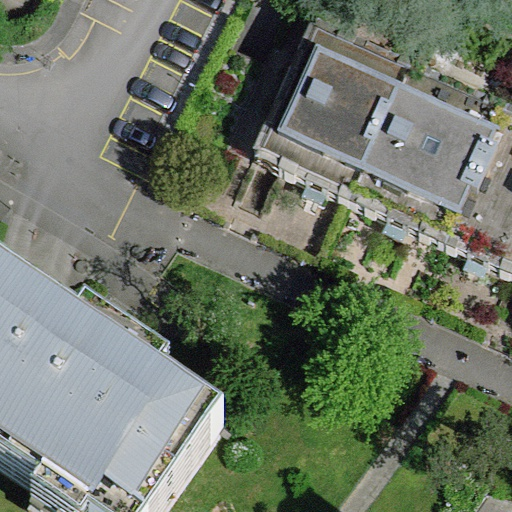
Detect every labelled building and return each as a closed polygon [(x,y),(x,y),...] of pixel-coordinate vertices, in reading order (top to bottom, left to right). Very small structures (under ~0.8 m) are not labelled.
[(350,211),(412,76),(342,43),(339,49),(313,37),(256,162),(284,174),(282,179),(350,211)] [(264,69),(229,53),(193,135),(228,151),(264,69)] [(350,211),(447,255),(509,119),(412,76),(350,211)] [(511,120),(509,119),(447,255),(511,284),(511,120)] [(0,282),(0,336),(25,299),(0,282)] [(25,299),(0,336),(0,473),(58,511),(166,511),(225,429),(25,299)]
